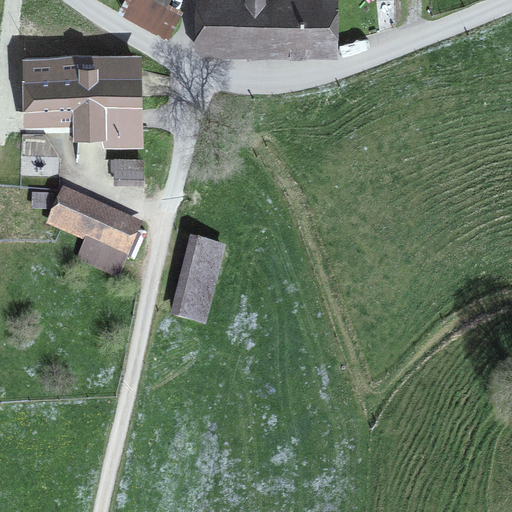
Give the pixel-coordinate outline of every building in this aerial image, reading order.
[(168,35),(180,14),(164,5),(167,0),(129,0),(124,11),(168,35)] [(202,0),(202,44),(328,46),(328,0),(202,0)] [(34,112),(79,112),(79,134),(101,133),(105,146),(141,145),(140,69),(125,66),(33,67),(34,112)] [(137,160),(116,159),(116,175),(136,175),(137,160)] [(79,259),(116,275),(136,227),(63,196),(51,224),(88,239),(79,259)] [(197,244),(179,316),(204,323),(223,250),(197,244)]
